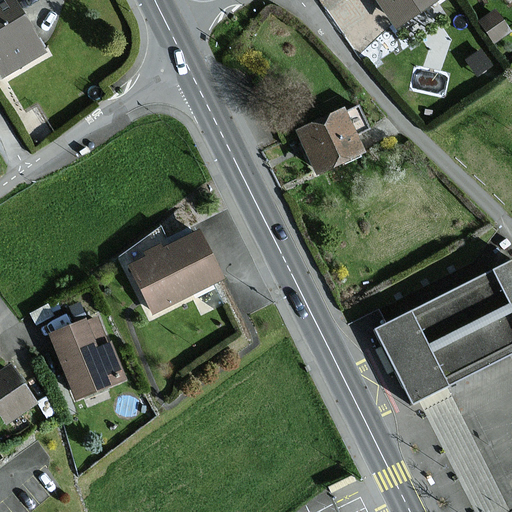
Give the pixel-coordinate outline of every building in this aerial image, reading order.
[(13,0),(0,0),(0,66),(4,74),(44,51),(13,0)] [(381,0),(399,26),(436,0),(381,0)] [(510,32),(495,11),(481,20),(496,42),(510,32)] [(344,110),(299,131),(319,172),(364,151),(344,110)] [(199,233),(132,266),(154,311),(221,279),(199,233)] [(511,261),(377,329),(414,403),(436,392),(511,353),(511,261)] [(86,319),(52,333),(79,399),(126,380),(111,345),(107,346),(96,320),(88,324),(86,319)] [(10,367),(0,373),(0,408),(8,420),(34,402),(10,367)]
